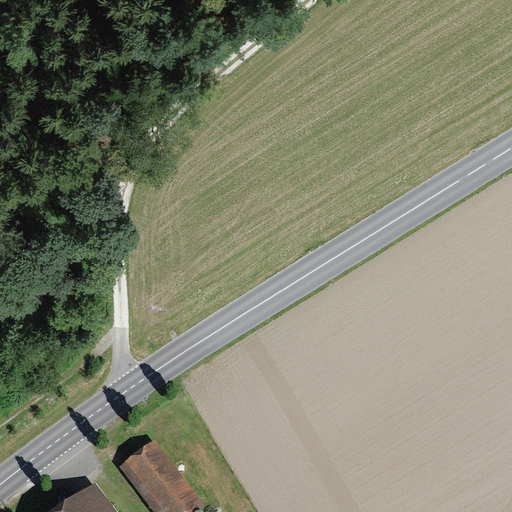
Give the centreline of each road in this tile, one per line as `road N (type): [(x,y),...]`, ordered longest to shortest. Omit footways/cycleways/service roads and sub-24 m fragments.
road 1 (secondary): [(0,483),(129,386),(511,145)]
road 2 (track): [(305,0),(172,112),(127,173),(116,224),(129,386)]
